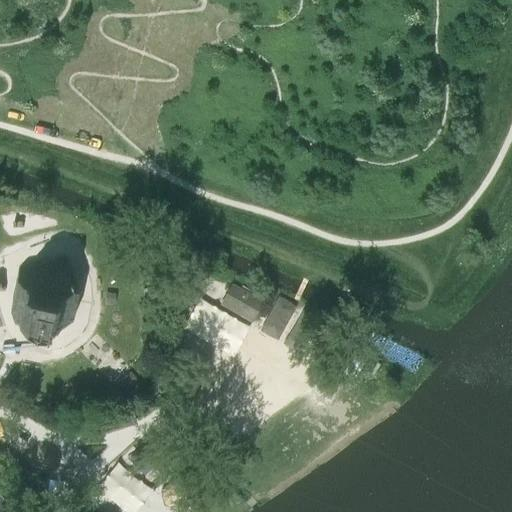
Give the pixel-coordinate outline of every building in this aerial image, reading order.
[(72,323),(78,295),(65,255),(32,268),(19,266),(13,294),(24,328),(54,334),(72,323)] [(231,285),(219,306),(250,323),(262,302),(231,285)] [(287,327),(296,310),(279,301),(270,318),(287,327)] [(243,324),(228,369),(258,379),(273,333),(243,324)] [(265,380),(299,400),(309,383),(274,363),(265,380)] [(293,405),(296,400),(264,382),(261,388),(293,405)] [(282,425),(293,409),(260,386),(249,403),(282,425)] [(131,409),(101,419),(106,435),(135,425),(131,409)] [(29,449),(35,472),(63,465),(57,441),(29,449)] [(0,511),(10,511),(1,504),(0,503),(0,511)]
